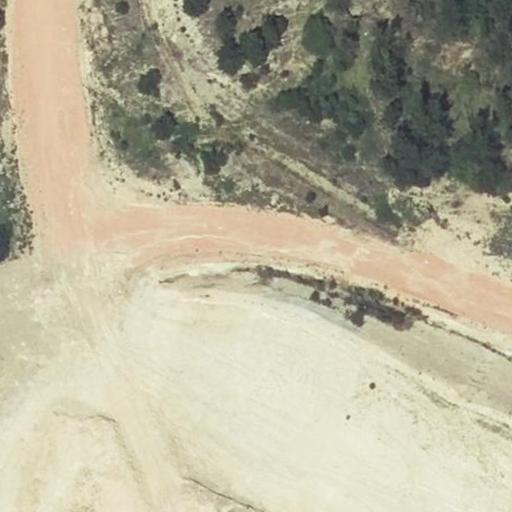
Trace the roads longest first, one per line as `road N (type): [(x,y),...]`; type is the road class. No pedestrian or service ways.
road 1 (track): [(40,0),(54,151),(139,511)]
road 2 (track): [(511,370),(427,354),(335,377),(166,287),(85,271)]
road 3 (track): [(380,511),(230,428),(85,271)]
road 4 (track): [(335,377),(511,481)]
